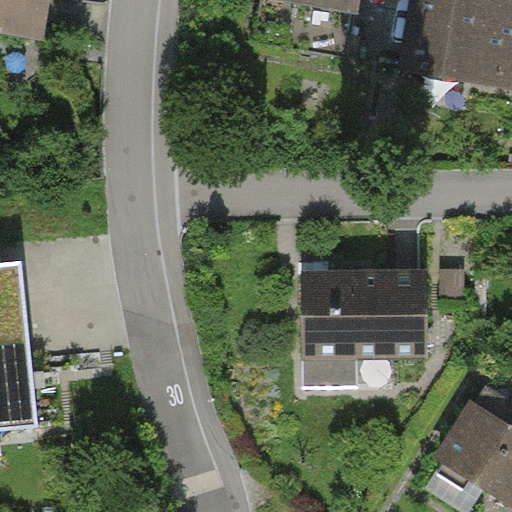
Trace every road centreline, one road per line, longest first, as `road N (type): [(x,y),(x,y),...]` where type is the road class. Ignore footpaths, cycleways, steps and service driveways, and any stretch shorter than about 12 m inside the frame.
road 1 (residential): [(138,197),(511,196)]
road 2 (residential): [(138,197),(151,338),(197,511)]
road 3 (residential): [(145,0),(138,197)]
